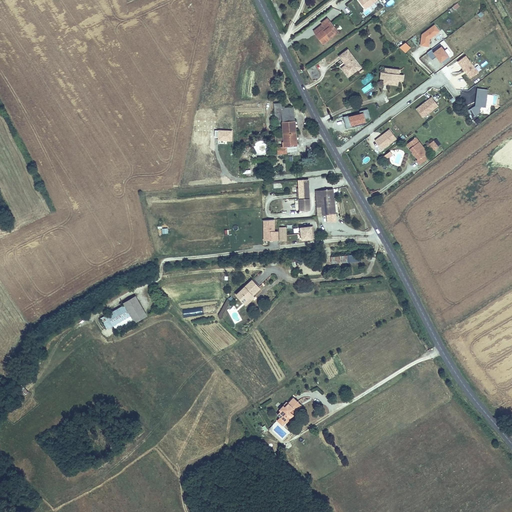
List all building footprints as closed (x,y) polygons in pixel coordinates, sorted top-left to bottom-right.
[(357,0),(365,10),(377,0),(357,0)] [(324,41),(330,36),(328,34),(337,27),(327,15),(321,20),(326,25),(317,33),(324,41)] [(430,38),(440,30),(435,24),(423,34),(421,45),(429,45),(430,38)] [(328,34),(330,36),(339,29),(337,27),(328,34)] [(399,48),(404,53),(410,48),(405,42),(399,48)] [(451,57),(445,50),(446,49),(443,45),(435,52),(433,49),(428,52),(433,59),(438,56),(443,63),(451,57)] [(358,59),(348,47),(340,53),(345,61),(346,60),(347,61),(347,63),(346,64),(345,63),(342,65),(346,70),(348,69),(351,72),(359,67),(355,62),(358,59)] [(478,73),(465,56),(458,62),(465,71),(466,71),(468,73),(467,73),(471,78),(478,73)] [(384,76),(383,81),(398,83),(398,78),(399,72),(400,67),(385,65),(384,70),(384,76)] [(363,93),(374,88),(372,83),(361,88),(363,93)] [(486,108),(488,90),(478,89),(476,106),(472,109),(477,116),(480,114),(481,107),(486,108)] [(439,106),(432,98),(417,109),(423,118),(439,106)] [(291,105),(284,105),(284,100),(274,102),(276,120),(282,119),(283,131),(295,129),(293,112),(292,112),(291,105)] [(296,142),(295,129),(283,131),(284,138),(281,138),(281,142),(278,142),(279,150),(284,150),(287,147),(296,146),(296,142)] [(382,150),(397,139),(390,130),(375,141),(382,150)] [(416,136),(412,139),(415,143),(411,147),(414,150),(415,152),(419,157),(417,158),(420,162),(429,155),(426,152),(428,150),(416,136)] [(434,139),(428,144),(433,150),(439,145),(434,139)] [(298,198),(299,209),(308,209),(308,198),(307,179),(297,179),(298,198)] [(331,185),(315,186),(316,202),(320,202),(320,210),(332,209),(331,185)] [(312,238),(311,225),(299,226),(300,239),(312,238)] [(235,295),(242,303),(251,295),(258,288),(251,281),(235,295)] [(145,314),(133,295),(121,303),(134,322),(145,314)] [(251,295),(242,303),(246,306),(254,298),(251,295)] [(183,318),(216,312),(215,303),(182,309),(183,318)] [(284,408),(283,406),(279,410),(281,411),(277,415),(284,420),(290,413),(289,412),(292,408),(295,411),(301,406),(293,398),(288,404),(284,408)] [(290,413),(284,420),(286,423),(293,415),(290,413)]
